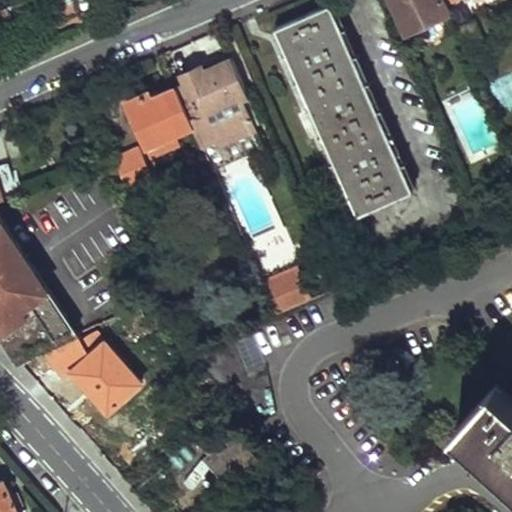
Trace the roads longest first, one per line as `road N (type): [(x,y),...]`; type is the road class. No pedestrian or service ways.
road 1 (residential): [(0,96),(221,0)]
road 2 (residential): [(110,511),(0,390)]
